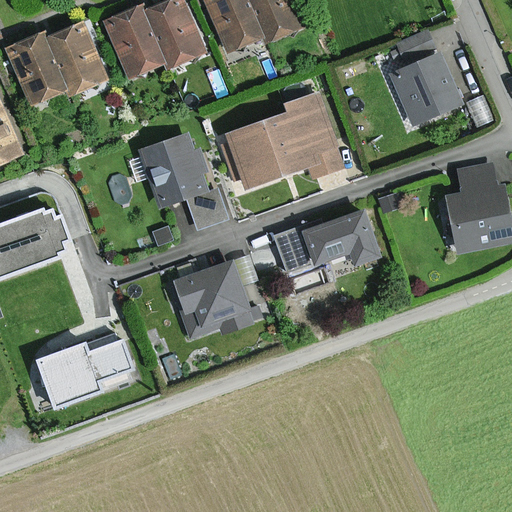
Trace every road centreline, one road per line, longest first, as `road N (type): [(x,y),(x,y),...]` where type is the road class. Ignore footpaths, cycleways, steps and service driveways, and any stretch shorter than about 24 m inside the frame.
road 1 (residential): [(511,279),(0,463)]
road 2 (residential): [(462,0),(511,115)]
